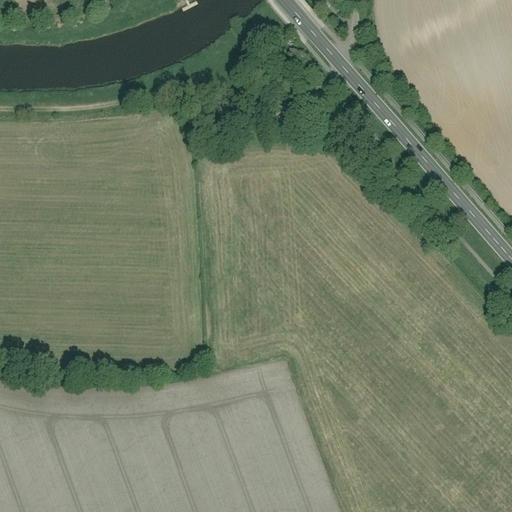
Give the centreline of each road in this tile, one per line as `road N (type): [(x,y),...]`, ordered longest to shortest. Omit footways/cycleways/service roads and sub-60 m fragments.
road 1 (track): [(0,111),(167,102),(211,125),(302,110),(338,84)]
road 2 (primary): [(511,259),(281,0)]
